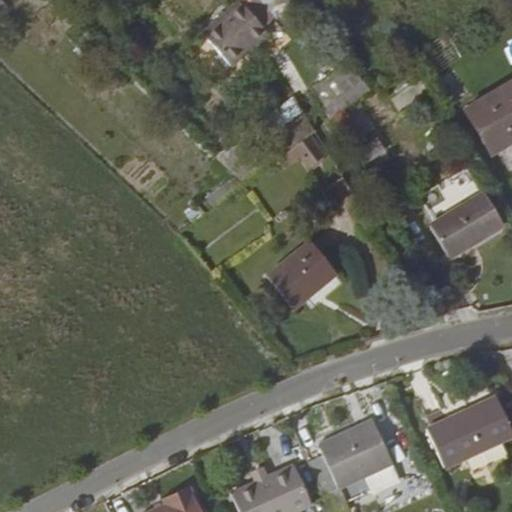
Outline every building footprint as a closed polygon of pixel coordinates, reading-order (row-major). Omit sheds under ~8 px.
[(0,0),(0,14),(2,16),(8,8),(0,0)] [(256,0),(247,0),(241,6),(261,28),(273,18),(256,0)] [(241,6),(238,2),(201,34),(230,66),(267,34),(261,28),(241,6)] [(312,93),(330,119),(331,118),(343,109),(369,89),(348,66),(312,93)] [(511,81),(463,110),(490,155),(511,141),(511,81)] [(343,109),(331,118),(348,144),(359,135),(343,109)] [(241,137),(218,161),(242,185),(277,159),(309,135),(314,132),(302,114),(265,142),(254,125),(241,137)] [(309,135),(293,148),(299,156),(307,169),(324,157),(309,135)] [(283,168),(299,156),(293,148),(277,159),(283,168)] [(357,202),(343,179),(332,187),(346,209),(357,202)] [(482,193),(428,225),(446,256),(501,223),(482,193)] [(266,276),(292,308),(335,272),(308,241),(266,276)] [(511,436),(511,434),(495,397),(425,429),(443,468),(511,436)] [(322,455),(306,462),(329,511),(349,511),(338,487),(365,475),(370,485),(384,478),(380,468),(390,464),(370,420),(317,444),(322,455)] [(256,482),(230,494),(238,511),(293,511),(310,505),(292,466),(265,478),(256,482)] [(252,473),(256,482),(265,478),(261,469),(252,473)] [(165,505),(150,511),(200,511),(189,487),(162,500),(165,505)]
